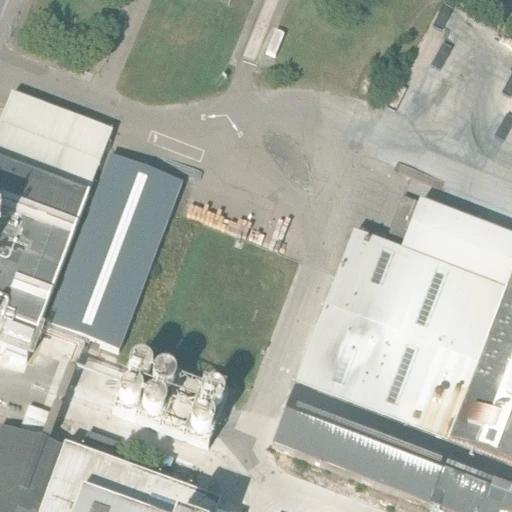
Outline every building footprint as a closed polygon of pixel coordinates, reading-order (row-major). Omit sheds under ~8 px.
[(0,325),(35,339),(86,202),(84,201),(111,134),(11,97),(0,124),(0,325)] [(201,206),(208,207),(210,193),(192,190),(188,215),(199,217),(201,206)] [(511,511),(511,240),(403,199),(384,249),(352,237),(271,451),(430,511),(511,511)] [(233,396),(135,363),(112,428),(162,445),(164,438),(197,450),(206,424),(222,429),(233,396)] [(0,511),(224,511),(218,510),(219,507),(111,468),(119,447),(87,435),(79,456),(64,450),(63,452),(0,429),(0,511)]
